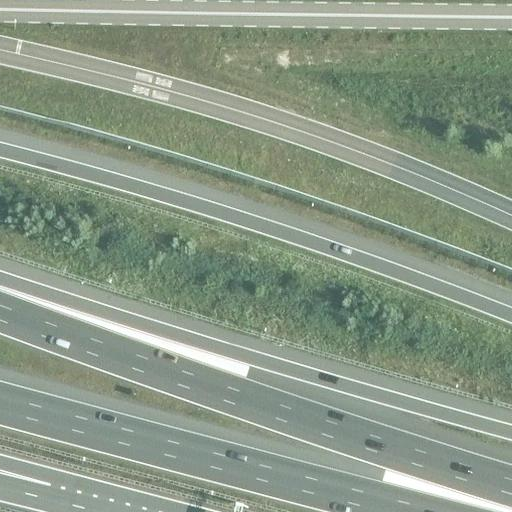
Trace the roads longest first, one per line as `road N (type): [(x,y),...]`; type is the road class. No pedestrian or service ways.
road 1 (motorway): [(511,498),(0,314)]
road 2 (motorway): [(511,317),(289,236),(0,152)]
road 3 (motorway): [(511,433),(0,303)]
road 4 (tertiary): [(511,19),(0,9)]
road 5 (motorway): [(454,511),(0,404)]
